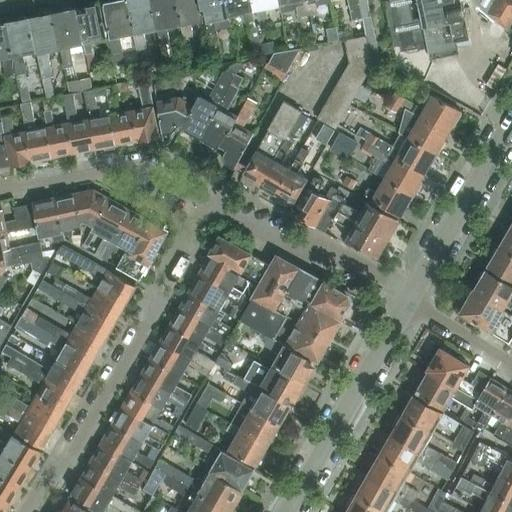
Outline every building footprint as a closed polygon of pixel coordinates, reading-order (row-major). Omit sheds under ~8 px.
[(134,34),(127,0),(114,0),(113,2),(104,4),(111,38),(107,39),(110,55),(123,52),(119,37),(133,34),(134,34)] [(158,29),(151,0),(127,0),(134,34),(133,34),(136,50),(147,48),(143,32),(156,30),(158,29)] [(182,25),(176,0),(151,0),(158,29),(156,30),(162,57),(172,55),(167,28),(181,25),(182,25)] [(204,20),(200,0),(176,0),(182,25),(181,25),(186,50),(196,48),(191,23),(204,20)] [(200,0),(204,20),(207,37),(212,36),(217,34),(216,29),(231,26),(229,16),(225,0),(200,0)] [(254,11),(252,0),(225,0),(229,16),(242,13),(244,23),(254,21),(252,11),(254,11)] [(280,6),(278,0),(252,0),(254,11),(256,10),(259,20),(267,18),(266,8),(280,6)] [(296,9),(296,7),(304,5),(302,0),(278,0),(280,6),(281,12),(296,9)] [(332,2),(331,0),(305,0),(307,9),(309,9),(310,15),(318,13),(316,5),(332,2)] [(350,0),(354,19),(362,18),(363,18),(359,0),(350,0)] [(359,0),(363,18),(370,16),(367,0),(359,0)] [(388,0),(386,1),(395,46),(394,46),(394,47),(400,46),(401,49),(426,44),(427,46),(428,46),(431,58),(459,53),(458,47),(456,39),(469,36),(470,36),(464,5),(462,0),(388,0)] [(507,29),(511,20),(511,0),(474,0),(475,3),(507,29)] [(92,42),(107,39),(102,14),(100,5),(96,5),(93,3),(88,4),(87,7),(83,8),(76,10),(83,44),(86,55),(94,53),(92,42)] [(70,47),(83,44),(76,10),(76,9),(73,10),(70,8),(65,9),(63,12),(53,14),(60,49),(64,68),(73,66),(70,47)] [(30,18),(36,52),(42,78),(51,76),(52,76),(47,51),(60,49),(53,14),(50,15),(47,12),(42,13),(40,17),(30,18)] [(363,18),(362,18),(366,36),(368,47),(372,68),(377,59),(378,57),(370,16),(363,18)] [(6,23),(16,75),(27,72),(23,54),(36,52),(30,18),(27,19),(23,17),(18,18),(15,21),(6,23)] [(0,59),(2,59),(6,77),(16,75),(6,23),(0,24),(0,59)] [(257,27),(248,28),(251,43),(253,43),(254,51),(262,50),(261,44),(260,38),(259,38),(257,27)] [(336,28),(328,30),(330,42),(339,40),(336,28)] [(344,40),(346,52),(368,47),(366,36),(344,40)] [(469,36),(456,39),(458,47),(471,44),(469,36)] [(273,42),(261,44),(262,50),(263,54),(275,52),(273,42)] [(348,63),(372,68),(368,47),(346,52),(348,63)] [(196,48),(186,50),(187,56),(197,54),(196,48)] [(284,80),(299,48),(274,53),(265,69),(284,80)] [(343,72),(363,84),(371,68),(372,68),(348,63),(343,72)] [(150,64),(141,65),(143,78),(152,76),(150,64)] [(200,95),(194,105),(195,105),(184,126),(185,127),(184,129),(184,132),(191,135),(194,134),(201,138),(228,89),(236,74),(225,68),(210,96),(208,100),(200,95)] [(363,84),(343,72),(338,82),(357,93),(362,85),(363,84)] [(219,145),(221,147),(235,122),(238,116),(227,110),(239,88),(238,88),(243,78),(236,74),(228,89),(201,138),(208,142),(209,145),(216,149),(218,148),(219,145)] [(51,76),(42,78),(46,99),(55,97),(51,76)] [(70,82),(72,93),(84,91),(92,90),(90,78),(70,82)] [(357,93),(338,82),(333,91),(352,102),(355,97),(357,93)] [(160,138),(158,128),(149,84),(139,86),(143,108),(131,110),(136,132),(138,141),(138,142),(160,138)] [(28,85),(18,87),(20,96),(22,104),(31,102),(28,85)] [(107,94),(111,114),(117,145),(125,143),(128,145),(133,144),(135,141),(138,141),(131,110),(119,113),(113,85),(106,87),(105,87),(107,94)] [(362,85),(357,93),(355,97),(365,103),(371,92),(364,87),(362,85)] [(95,97),(107,94),(105,87),(94,89),(92,90),(84,91),(89,118),(90,118),(96,149),(104,147),(104,150),(115,148),(114,145),(117,145),(111,114),(99,116),(95,97)] [(333,91),(327,100),(347,111),(352,102),(333,91)] [(394,92),(390,100),(400,106),(404,98),(394,92)] [(93,149),(96,149),(90,118),(89,118),(78,120),(72,93),(63,95),(68,122),(69,122),(73,143),(75,153),(83,151),(86,154),(91,153),(93,149)] [(448,132),(454,122),(455,123),(461,114),(459,113),(460,110),(434,95),(425,110),(404,98),(400,106),(405,109),(421,118),(422,116),(448,132)] [(157,101),(161,124),(163,134),(173,132),(177,128),(178,126),(182,125),(184,126),(195,105),(194,105),(179,97),(157,101)] [(235,168),(235,167),(238,161),(254,133),(244,127),(257,103),(248,98),(238,116),(235,122),(221,147),(226,149),(223,155),(225,162),(235,168)] [(49,99),(43,100),(45,111),(51,110),(49,99)] [(327,100),(322,109),(341,120),(347,111),(327,100)] [(396,113),(400,106),(390,100),(386,107),(396,113)] [(284,101),(268,129),(268,130),(285,140),(301,113),(302,111),(284,101)] [(50,158),(53,157),(51,147),(47,126),(47,127),(36,129),(31,102),(22,104),(20,104),(25,131),(26,130),(31,153),(33,161),(40,160),(43,162),(48,161),(50,158)] [(335,129),(336,130),(339,124),(341,120),(322,109),(317,118),(324,123),(335,129)] [(421,118),(405,109),(399,131),(401,132),(436,152),(437,151),(439,152),(444,143),(442,142),(448,132),(422,116),(421,118)] [(72,153),(75,153),(73,143),(69,122),(68,122),(54,125),(51,110),(45,111),(44,112),(47,127),(47,126),(51,147),(53,157),(61,156),(62,158),(72,156),(72,153)] [(263,190),(275,196),(291,168),(282,163),(293,143),(308,117),(301,113),(285,140),(259,185),(264,188),(263,190)] [(33,161),(31,153),(26,130),(25,131),(15,133),(11,115),(1,117),(2,122),(4,136),(6,143),(9,157),(10,165),(11,167),(33,163),(33,161)] [(324,123),(315,139),(326,145),(335,129),(324,123)] [(361,127),(356,134),(367,140),(370,134),(371,133),(361,127)] [(259,185),(285,140),(268,130),(257,149),(248,166),(245,172),(242,177),(254,184),(255,183),(259,185)] [(340,132),(332,147),(349,157),(357,142),(340,132)] [(436,152),(401,132),(393,146),(392,146),(381,139),(377,146),(424,173),(430,163),(432,164),(437,155),(435,154),(436,152)] [(370,134),(367,140),(377,146),(381,139),(371,133),(370,134)] [(367,140),(363,147),(373,153),(377,146),(367,140)] [(6,143),(0,144),(0,167),(10,165),(9,157),(6,143)] [(424,173),(377,146),(373,153),(394,165),(386,179),(412,194),(413,192),(415,193),(420,184),(418,183),(424,173)] [(303,185),(308,177),(298,172),(303,162),(309,152),(302,148),(291,168),(275,196),(276,196),(276,195),(281,197),(280,199),(292,206),(303,185)] [(238,161),(235,167),(240,169),(245,172),(248,166),(243,164),(238,161)] [(356,182),(346,176),(342,183),(352,189),(356,182)] [(324,182),(315,177),(303,197),(303,198),(298,207),(303,210),(298,218),(313,226),(316,227),(328,205),(331,200),(318,193),(324,182)] [(386,179),(377,194),(368,189),(365,195),(400,215),(406,205),(408,206),(413,197),(411,196),(412,194),(386,179)] [(81,194),(86,222),(94,227),(109,200),(103,197),(102,194),(96,191),(81,194)] [(84,221),(86,222),(81,194),(77,195),(74,193),(68,195),(66,197),(56,199),(62,233),(66,232),(67,236),(66,239),(67,239),(74,243),(71,228),(82,225),(81,222),(84,221)] [(335,194),(328,205),(387,238),(389,233),(391,234),(399,220),(398,219),(398,218),(368,201),(363,210),(335,194)] [(36,203),(33,204),(35,213),(37,227),(40,238),(44,237),(53,235),(56,244),(59,241),(66,239),(67,236),(66,232),(62,233),(56,199),(46,201),(44,199),(37,201),(36,203)] [(94,227),(92,230),(96,232),(105,237),(95,254),(103,259),(129,211),(121,207),(120,204),(114,201),(112,202),(109,200),(94,227)] [(35,213),(33,204),(24,206),(28,228),(37,227),(35,213)] [(384,242),(387,238),(328,205),(316,227),(325,233),(333,219),(352,229),(344,243),(351,247),(355,245),(376,257),(376,256),(378,257),(386,243),(384,242)] [(0,234),(7,233),(28,228),(24,206),(14,207),(15,217),(16,220),(4,222),(4,220),(2,210),(0,210),(0,234)] [(120,245),(128,250),(133,253),(149,222),(147,221),(146,218),(140,215),(138,216),(129,211),(103,259),(107,261),(113,250),(116,253),(120,245)] [(124,251),(116,266),(126,271),(131,274),(139,279),(148,263),(150,260),(153,259),(156,253),(156,251),(157,248),(163,237),(165,236),(165,235),(163,229),(162,229),(161,229),(150,222),(149,222),(133,253),(128,250),(126,251),(126,252),(124,251)] [(511,227),(507,235),(505,233),(498,245),(511,253),(511,227)] [(92,230),(84,244),(88,246),(96,232),(92,230)] [(7,233),(0,234),(0,259),(12,257),(21,255),(23,263),(31,261),(44,258),(40,242),(11,249),(7,233)] [(219,237),(209,254),(261,283),(267,274),(272,265),(220,237),(219,237)] [(511,280),(511,253),(498,245),(491,257),(494,259),(489,267),(511,280)] [(61,247),(57,253),(87,270),(88,268),(104,277),(97,288),(125,304),(127,301),(129,300),(132,295),(132,293),(136,285),(108,269),(64,246),(61,247)] [(0,291),(8,278),(3,274),(7,266),(23,263),(21,255),(12,257),(0,259),(0,291)] [(275,311),(288,289),(299,269),(277,256),(272,265),(267,274),(261,283),(252,299),(275,311)] [(50,257),(44,258),(31,261),(33,269),(41,274),(50,257)] [(208,258),(198,275),(240,298),(243,292),(233,287),(240,276),(208,258)] [(322,281),(299,269),(288,289),(299,295),(310,302),(341,319),(350,303),(348,295),(322,281)] [(511,293),(511,285),(496,275),(487,270),(486,273),(483,271),(477,282),(480,283),(475,292),(483,297),(504,308),(511,313),(511,302),(508,300),(511,293)] [(245,302),(240,298),(198,275),(189,291),(197,296),(220,309),(227,298),(232,301),(232,305),(240,310),(245,302)] [(57,279),(53,285),(62,291),(66,284),(57,279)] [(38,288),(82,314),(77,324),(96,334),(104,340),(106,337),(109,336),(111,331),(111,328),(114,323),(62,291),(53,285),(49,283),(43,280),(38,288)] [(124,306),(125,304),(97,288),(91,299),(66,284),(62,291),(114,323),(119,315),(121,314),(124,309),(124,306)] [(288,289),(276,309),(288,316),(295,303),(299,295),(288,289)] [(220,309),(197,296),(189,291),(179,308),(226,335),(230,328),(221,323),(220,325),(213,321),(220,309)] [(475,292),(474,291),(469,299),(467,298),(462,308),(463,309),(462,311),(463,315),(465,316),(464,317),(473,323),(474,322),(480,325),(479,327),(487,332),(489,330),(491,331),(509,342),(511,337),(511,313),(504,308),(483,297),(475,292)] [(252,299),(240,320),(269,335),(275,339),(288,316),(276,309),(275,312),(275,311),(252,299)] [(341,319),(310,302),(297,325),(327,342),(331,335),(335,332),(335,328),(341,319)] [(178,330),(201,343),(205,336),(220,345),(226,335),(179,308),(169,325),(178,330)] [(75,370),(84,375),(85,373),(88,371),(91,367),(90,364),(95,357),(35,324),(22,316),(18,323),(15,328),(48,347),(51,342),(63,348),(56,359),(75,370)] [(104,340),(96,334),(77,324),(71,334),(40,316),(35,324),(95,357),(98,351),(101,349),(103,345),(103,342),(104,340)] [(0,347),(12,326),(0,318),(0,347)] [(201,343),(178,330),(169,325),(160,341),(211,370),(215,363),(216,362),(196,351),(201,343)] [(285,344),(303,354),(307,356),(312,360),(316,361),(322,352),(325,349),(326,344),(327,342),(297,325),(285,344)] [(12,334),(8,340),(15,344),(18,338),(12,334)] [(309,365),(312,360),(307,356),(303,354),(285,344),(275,339),(269,335),(264,344),(279,353),(272,365),(303,383),(312,367),(309,365)] [(159,363),(182,376),(188,365),(207,376),(210,371),(211,370),(160,341),(150,357),(159,363)] [(26,343),(23,349),(29,352),(32,347),(26,343)] [(82,378),(84,375),(75,370),(56,359),(50,370),(6,345),(2,352),(12,357),(21,362),(46,377),(65,388),(74,393),(77,386),(80,385),(83,381),(82,378)] [(440,348),(427,370),(429,371),(477,398),(490,378),(491,377),(479,371),(471,384),(461,378),(469,365),(466,363),(466,360),(459,356),(457,358),(440,348)] [(216,362),(215,363),(227,370),(229,371),(233,364),(219,356),(216,362)] [(70,400),(74,393),(65,388),(46,377),(21,362),(12,357),(8,364),(42,384),(36,395),(55,406),(63,411),(65,409),(67,407),(70,403),(70,400)] [(182,376),(159,363),(150,357),(141,374),(188,401),(192,395),(176,386),(182,376)] [(303,383),(272,365),(264,378),(249,370),(244,380),(253,384),(254,383),(288,402),(291,396),(294,398),(303,383)] [(227,370),(223,378),(232,383),(236,375),(229,371),(227,370)] [(419,389),(417,392),(445,409),(452,397),(471,408),(474,404),(477,398),(429,371),(424,380),(421,380),(417,386),(419,389)] [(140,396),(162,409),(167,400),(177,405),(184,409),(188,401),(141,374),(131,391),(140,396)] [(253,384),(244,380),(236,375),(232,383),(258,398),(252,408),(280,424),(287,410),(284,408),(287,402),(288,402),(254,383),(253,384)] [(482,431),(483,428),(492,415),(508,389),(501,385),(502,384),(493,379),(492,380),(490,378),(477,398),(474,404),(483,410),(476,421),(467,416),(464,421),(482,431)] [(196,404),(206,410),(213,398),(220,402),(226,394),(208,384),(196,404)] [(62,414),(63,411),(55,406),(36,395),(29,406),(1,389),(0,391),(0,398),(44,424),(53,429),(57,422),(60,421),(62,417),(62,414)] [(511,391),(508,389),(492,415),(501,420),(493,434),(501,438),(511,420),(511,391)] [(162,409),(140,396),(131,391),(122,407),(130,412),(169,434),(174,426),(162,419),(161,420),(157,418),(162,409)] [(453,431),(459,421),(424,400),(415,395),(410,403),(407,402),(400,414),(431,433),(438,422),(453,431)] [(49,436),(53,429),(44,424),(0,398),(0,410),(20,422),(15,431),(42,447),(44,444),(47,443),(50,439),(49,436)] [(196,404),(186,424),(197,431),(209,411),(206,410),(196,404)] [(238,412),(247,417),(240,428),(240,429),(268,444),(269,442),(272,443),(278,432),(276,431),(280,424),(252,408),(252,409),(243,404),(238,412)] [(177,405),(172,415),(178,418),(179,418),(184,409),(177,405)] [(169,434),(130,412),(122,407),(112,423),(143,441),(148,434),(164,444),(169,434)] [(436,460),(440,453),(425,444),(431,433),(400,414),(393,426),(397,427),(392,435),(436,460)] [(511,420),(501,438),(511,445),(511,420)] [(112,423),(102,440),(150,468),(154,461),(138,451),(143,441),(112,423)] [(228,449),(247,460),(256,465),(258,462),(260,464),(267,452),(264,451),(268,444),(240,429),(240,428),(231,423),(226,430),(236,436),(228,449)] [(452,444),(462,450),(473,430),(462,425),(452,444)] [(247,480),(254,469),(254,468),(245,463),(192,432),(187,441),(212,455),(204,468),(211,471),(242,489),(244,486),(245,485),(247,485),(248,484),(248,483),(249,482),(249,481),(248,480),(247,480)] [(39,454),(40,451),(12,435),(7,445),(0,440),(0,451),(2,453),(21,464),(29,469),(33,463),(36,462),(40,457),(39,454)] [(436,460),(392,435),(388,443),(384,441),(378,453),(409,472),(416,460),(431,469),(448,478),(453,470),(436,460)] [(511,458),(479,441),(469,460),(482,466),(487,457),(502,464),(497,474),(511,481),(511,458)] [(132,462),(100,444),(91,461),(139,488),(143,481),(127,471),(132,462)] [(28,472),(29,469),(21,464),(2,453),(0,455),(0,475),(10,482),(19,487),(22,481),(25,480),(29,475),(28,472)] [(409,472),(378,453),(371,465),(374,467),(369,475),(413,500),(418,492),(403,484),(409,472)] [(440,453),(436,460),(453,470),(457,463),(456,462),(440,453)] [(242,489),(211,471),(203,484),(160,460),(155,468),(166,474),(221,506),(229,511),(235,501),(239,500),(241,496),(241,492),(242,489)] [(118,485),(135,495),(139,488),(91,461),(81,477),(113,495),(118,485)] [(228,511),(229,511),(221,506),(166,474),(163,480),(167,486),(194,501),(187,511),(228,511)] [(511,481),(497,474),(492,484),(484,480),(481,486),(511,501),(511,481)] [(0,500),(8,505),(12,499),(15,499),(18,493),(17,490),(19,487),(10,482),(0,475),(0,500)] [(413,500),(369,475),(365,483),(362,481),(355,493),(387,511),(394,499),(415,511),(434,511),(426,507),(413,500)] [(511,511),(511,501),(481,486),(461,476),(456,487),(476,497),(478,493),(486,497),(481,507),(490,511),(511,511)] [(141,511),(113,495),(81,477),(78,483),(78,482),(72,492),(73,492),(71,494),(80,499),(101,511),(102,511),(108,503),(123,511),(124,511),(126,511),(141,511)] [(438,488),(426,507),(434,511),(445,492),(438,488)] [(454,491),(452,494),(461,499),(463,496),(454,491)] [(386,511),(387,511),(355,493),(348,505),(351,507),(347,511),(386,511)] [(142,511),(154,511),(161,500),(153,495),(142,511)] [(91,511),(69,499),(60,511),(91,511)] [(490,511),(481,507),(478,511),(465,511),(442,500),(437,509),(442,511),(490,511)]
